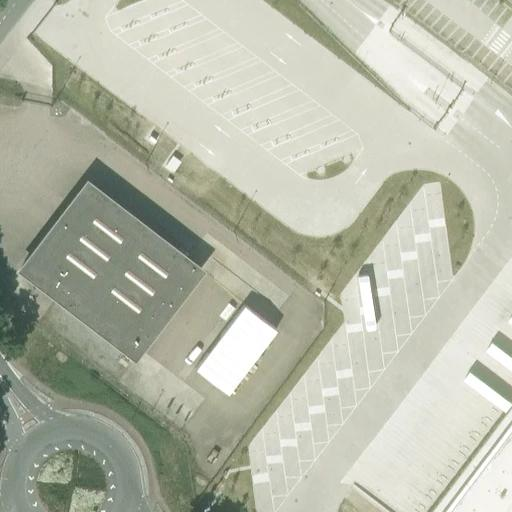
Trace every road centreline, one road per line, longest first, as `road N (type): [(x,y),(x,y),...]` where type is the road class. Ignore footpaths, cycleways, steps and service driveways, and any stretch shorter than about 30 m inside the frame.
road 1 (unknown): [(0,243),(29,289),(182,401),(199,404),(216,397),(272,312),(265,275),(252,265)]
road 2 (unknown): [(252,265),(41,112)]
road 3 (unknown): [(352,511),(361,430),(409,337)]
road 4 (unknown): [(416,315),(471,276),(511,226)]
